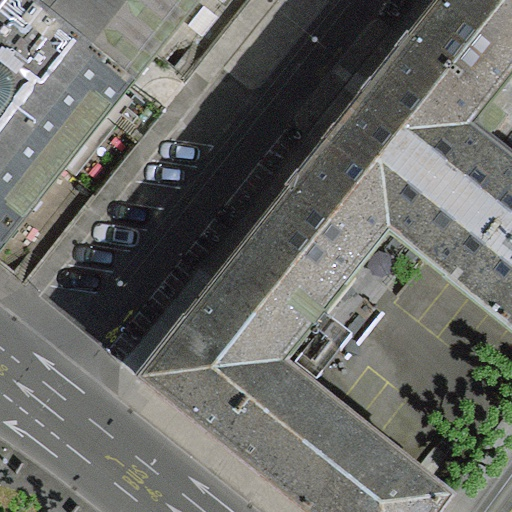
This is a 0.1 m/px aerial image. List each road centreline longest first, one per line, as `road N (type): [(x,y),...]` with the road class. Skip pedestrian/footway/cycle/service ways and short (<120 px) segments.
road 1 (residential): [(352,0),(88,330),(31,388)]
road 2 (secondary): [(180,511),(31,388)]
